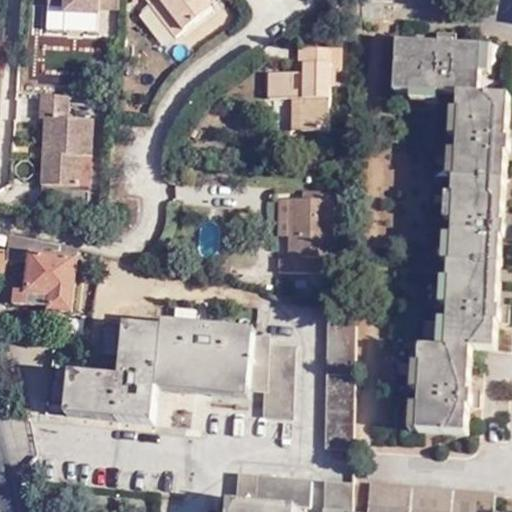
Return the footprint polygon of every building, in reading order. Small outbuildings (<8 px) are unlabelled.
[(48,0),(48,6),(65,7),(65,13),(98,15),(99,7),(119,8),(119,0),(48,0)] [(178,34),(215,4),(211,0),(207,0),(204,2),(201,0),(152,0),(155,3),(157,0),(165,0),(171,8),(163,15),(178,34)] [(153,4),(163,15),(171,8),(165,0),(157,0),(155,3),(153,4)] [(361,0),(362,19),(383,19),(384,1),(391,2),(390,0),(361,0)] [(424,362),(425,362),(421,431),(469,435),(471,409),(481,409),(482,394),(476,393),(472,392),(474,349),(496,350),(499,321),(509,322),(511,309),(506,309),(499,308),(504,240),(511,239),(511,224),(511,225),(505,224),(510,155),(511,155),(511,141),(510,141),(511,118),(511,97),(481,95),(485,47),(457,44),(458,34),(444,33),(443,38),(443,44),(401,41),(398,92),(415,94),(415,90),(467,94),(450,348),(425,346),(424,362)] [(303,95),(303,127),(332,127),(333,45),(307,44),(306,61),(315,62),(314,70),(305,69),(272,69),(271,95),(289,95),(303,95)] [(306,61),(305,69),(314,70),(315,62),(306,61)] [(89,95),(101,96),(101,88),(89,87),(89,95)] [(115,88),(101,88),(101,96),(114,97),(115,88)] [(289,127),(303,127),(303,95),(289,95),(289,127)] [(67,119),(69,97),(40,96),(39,119),(46,120),(51,120),(49,154),(44,154),(42,185),(79,187),(81,156),(92,157),(94,121),(67,119)] [(90,188),(92,157),(81,156),(79,187),(90,188)] [(280,255),(280,270),(312,270),(312,268),(322,268),(322,257),(335,257),(335,198),(291,198),(291,255),(280,255)] [(9,235),(7,251),(7,256),(31,259),(27,306),(70,310),(76,250),(9,235)] [(357,313),(330,307),(325,448),(354,451),(357,313)] [(67,386),(64,416),(114,421),(113,429),(149,433),(152,411),(155,393),(205,399),(262,405),(260,426),(288,429),(293,356),(267,353),(268,339),(253,338),(253,340),(131,328),(125,377),(119,377),(118,386),(84,382),(84,388),(67,386)] [(305,511),(308,485),(234,481),(232,511),(305,511)] [(372,484),(369,511),(496,511),(498,494),(372,484)] [(353,511),(353,488),(324,487),(321,511),(353,511)]
